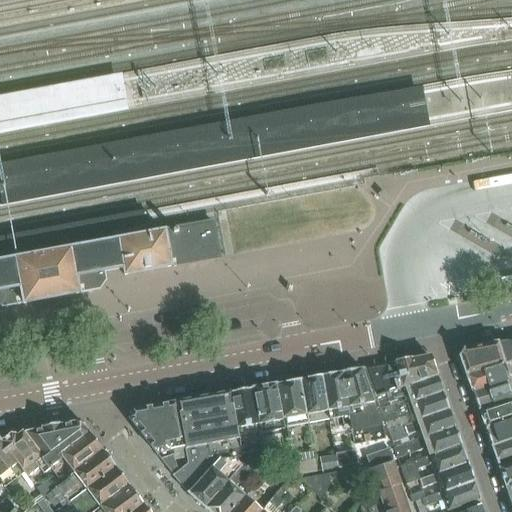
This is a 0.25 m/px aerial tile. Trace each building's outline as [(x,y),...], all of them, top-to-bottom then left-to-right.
[(379,121),(377,108),(334,117),(336,129),(379,121)] [(90,162),(14,176),(16,188),(92,175),(90,162)] [(175,266),(175,265),(215,258),(219,258),(218,254),(213,226),(213,222),(210,223),(211,223),(191,227),(191,226),(188,226),(188,228),(169,231),(168,230),(165,230),(166,232),(142,236),(140,225),(116,229),(123,268),(124,276),(171,267),(170,266),(171,266),(175,266)] [(0,305),(3,308),(23,304),(51,299),(79,294),(79,293),(99,289),(106,281),(104,272),(123,268),(116,229),(0,250),(0,305)] [(511,340),(507,341),(464,350),(459,357),(466,375),(508,363),(511,374),(511,340)] [(365,369),(375,395),(436,375),(434,370),(435,370),(431,358),(427,357),(365,369)] [(511,380),(511,374),(508,363),(466,375),(472,393),(482,389),(511,380)] [(357,370),(343,372),(350,416),(349,416),(354,445),(385,439),(382,425),(362,370),(357,371),(357,370)] [(329,420),(349,416),(350,416),(343,372),(321,376),(329,420)] [(442,393),(436,375),(375,395),(380,412),(391,408),(389,403),(407,396),(410,404),(442,393)] [(329,420),(321,376),(300,380),(308,423),(329,420)] [(308,423),(300,380),(277,385),(276,385),(284,428),(285,428),(308,423)] [(472,393),(479,411),(488,408),(511,400),(511,380),(482,389),(472,393)] [(260,432),(284,428),(276,385),(253,389),(260,432)] [(260,432),(253,389),(230,393),(239,437),(261,433),(260,432)] [(208,446),(210,461),(219,459),(217,444),(240,440),(230,393),(176,403),(185,449),(185,450),(208,446)] [(443,393),(442,393),(410,404),(382,415),(385,424),(413,414),(416,422),(448,410),(449,410),(443,393)] [(511,400),(479,411),(485,429),(511,419),(511,400)] [(170,452),(168,443),(172,442),(174,451),(185,449),(176,403),(132,411),(129,419),(137,429),(156,454),(170,452)] [(454,428),(448,410),(416,422),(403,427),(403,426),(388,432),(392,443),(421,433),(423,439),(440,433),(454,428)] [(511,439),(511,419),(485,429),(491,447),(500,444),(511,439)] [(27,438),(22,442),(45,473),(60,461),(57,457),(60,456),(89,433),(81,421),(61,425),(61,424),(42,428),(41,429),(24,433),(27,438)] [(423,439),(393,450),(397,459),(424,449),(427,457),(447,450),(461,445),(454,428),(440,433),(423,439)] [(27,478),(40,468),(22,442),(27,438),(24,433),(23,432),(0,436),(0,482),(1,485),(3,487),(23,472),(27,478)] [(103,451),(89,434),(60,456),(63,461),(74,473),(103,451)] [(505,462),(511,460),(511,439),(500,444),(491,447),(498,465),(505,462)] [(467,464),(461,445),(447,450),(399,467),(406,486),(467,464)] [(208,446),(185,450),(188,465),(174,477),(188,494),(220,461),(219,459),(210,461),(208,446)] [(116,469),(103,451),(72,476),(56,486),(58,488),(52,492),(58,502),(53,505),(45,496),(42,498),(54,511),(55,511),(57,511),(67,504),(116,469)] [(376,469),(394,462),(390,451),(372,457),(376,469)] [(350,452),(335,455),(335,456),(338,467),(352,464),(350,452)] [(172,456),(160,460),(173,476),(178,472),(172,456)] [(335,456),(335,457),(319,460),(321,471),(339,469),(338,467),(335,456)] [(315,459),(293,463),(295,476),(318,472),(315,459)] [(227,467),(220,461),(188,494),(205,509),(229,482),(227,481),(221,475),(227,467)] [(364,473),(367,483),(375,480),(386,511),(411,511),(394,462),(376,469),(364,473)] [(205,509),(208,511),(232,511),(246,497),(236,488),(251,471),(242,464),(227,481),(229,482),(205,509)] [(474,482),(467,464),(406,486),(408,493),(436,482),(440,493),(474,482)] [(511,464),(499,469),(506,488),(511,485),(511,464)] [(129,486),(116,469),(67,504),(57,511),(95,511),(100,509),(129,486)] [(480,500),(474,482),(440,493),(415,503),(417,511),(425,511),(424,508),(443,501),(447,511),(480,500)] [(136,511),(144,506),(129,486),(100,509),(101,511),(99,511),(136,511)] [(276,511),(275,511),(283,502),(276,496),(263,511),(262,511),(276,511)] [(262,511),(263,511),(246,497),(232,511),(262,511)] [(47,505),(42,499),(37,503),(42,510),(47,505)]
